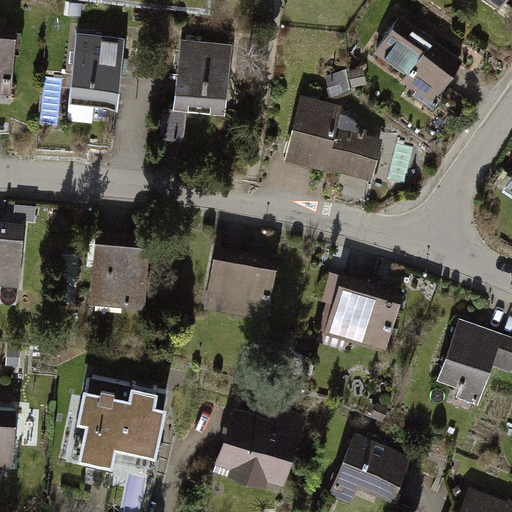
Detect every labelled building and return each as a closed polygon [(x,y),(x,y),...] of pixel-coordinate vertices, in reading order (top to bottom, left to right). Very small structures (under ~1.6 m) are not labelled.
[(511,0),(491,0),(505,10),(511,0)] [(404,31),(385,57),(415,80),(411,85),(439,107),(458,81),(428,59),(433,53),(404,31)] [(18,38),(0,38),(0,87),(19,88),(18,38)] [(79,44),(76,99),(129,102),(132,46),(79,44)] [(180,53),(178,108),(231,111),(234,56),(180,53)] [(309,105),(293,161),(377,185),(388,145),(348,133),(352,117),(309,105)] [(0,284),(16,286),(22,226),(0,223),(0,284)] [(163,253),(103,248),(98,308),(157,313),(163,253)] [(226,265),(216,314),(278,327),(288,278),(226,265)] [(351,294),(337,339),(390,356),(404,311),(351,294)] [(466,334),(447,383),(490,399),(508,350),(466,334)] [(84,418),(76,453),(111,460),(115,442),(152,450),(166,386),(86,368),(76,416),(84,418)] [(0,448),(7,449),(10,406),(0,405),(0,448)] [(244,418),(227,468),(293,490),(310,440),(244,418)] [(364,440),(344,486),(401,511),(421,464),(364,440)] [(505,511),(480,498),(473,511),(505,511)]
